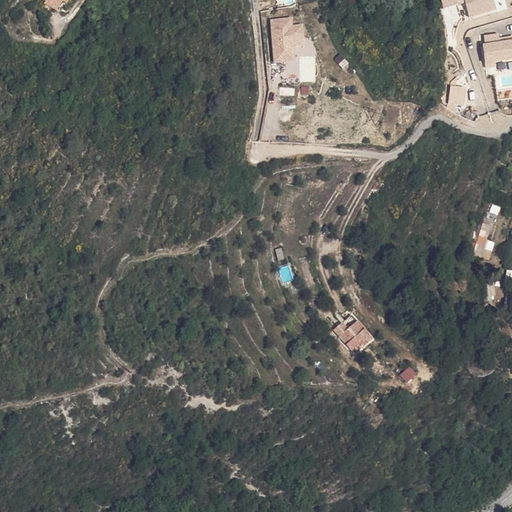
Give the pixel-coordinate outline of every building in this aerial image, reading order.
[(56,0),(38,0),(36,5),(47,12),(52,2),(55,4),(56,0)] [(52,2),(47,12),(55,17),(67,0),(56,0),(55,4),(52,2)] [(440,0),(443,8),(464,2),(469,17),(496,9),(493,0),(440,0)] [(269,19),(273,62),(295,60),(293,46),(305,45),(303,23),(293,24),(292,17),(269,19)] [(482,35),(485,64),(511,61),(511,38),(499,40),(499,33),(482,35)] [(300,82),(315,81),(314,56),(299,57),(300,82)] [(450,86),(448,104),(465,105),(466,87),(450,86)] [(486,224),(488,217),(482,216),(477,235),(484,237),(488,224),(486,224)] [(469,251),(479,254),(484,237),(477,235),(474,234),(469,251)] [(277,261),(285,259),(281,247),(274,249),(277,261)] [(327,329),(348,353),(365,337),(344,313),(327,329)] [(410,366),(400,374),(406,383),(416,375),(410,366)]
